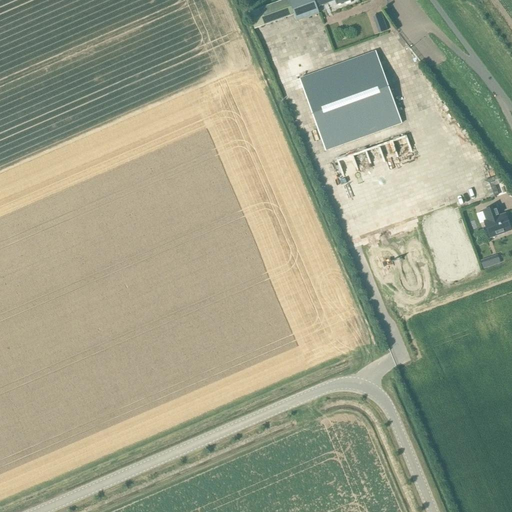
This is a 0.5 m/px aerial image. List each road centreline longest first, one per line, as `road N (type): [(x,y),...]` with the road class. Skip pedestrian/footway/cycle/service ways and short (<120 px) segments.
road 1 (unclassified): [(432,511),(383,396),(362,382),(329,386),(37,511)]
road 2 (unclassified): [(511,108),(432,0)]
